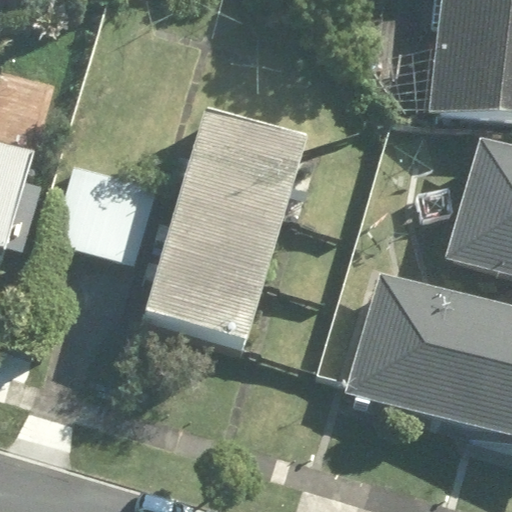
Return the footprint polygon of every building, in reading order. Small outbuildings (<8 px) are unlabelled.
[(0,0),(0,12),(63,0),(0,0)] [(511,0),(436,0),(421,127),(511,138),(511,0)] [(300,156),(199,126),(135,336),(237,366),(300,156)] [(511,164),(482,155),(448,268),(511,287),(511,164)] [(0,260),(26,174),(0,165),(0,260)] [(158,195),(71,172),(48,262),(135,284),(158,195)] [(511,324),(379,284),(344,406),(511,453),(511,324)]
